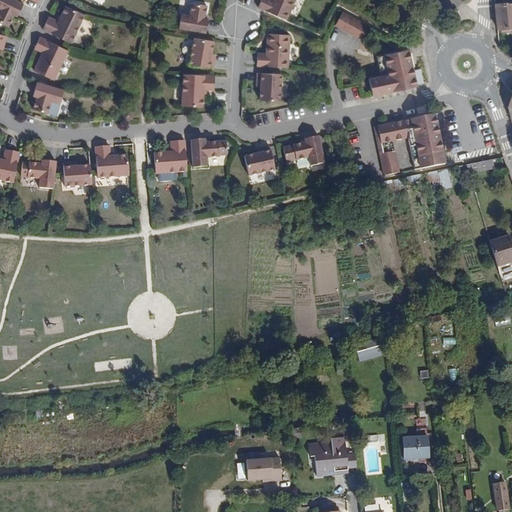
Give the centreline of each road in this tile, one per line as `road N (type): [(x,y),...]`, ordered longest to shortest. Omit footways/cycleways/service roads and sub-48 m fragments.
road 1 (residential): [(231,126),(53,135),(5,118)]
road 2 (residential): [(431,98),(250,137),(231,126)]
road 3 (residential): [(50,0),(5,118)]
